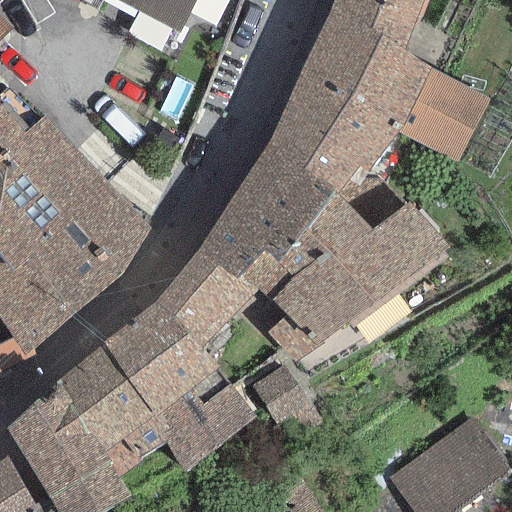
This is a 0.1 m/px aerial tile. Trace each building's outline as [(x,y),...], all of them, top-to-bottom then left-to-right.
[(197,0),(126,0),(124,4),(180,33),(197,0)] [(332,0),(328,13),(403,54),(415,17),(419,20),(427,0),(332,0)] [(403,54),(328,13),(299,71),(398,131),(456,161),(488,100),(403,54)] [(0,39),(11,29),(0,16),(0,39)] [(398,131),(299,71),(266,143),(336,196),(358,166),(368,170),(398,131)] [(266,143),(197,251),(252,296),(256,289),(271,304),(292,280),(278,265),(336,196),(266,143)] [(370,231),(336,196),(278,265),(292,280),(271,304),(285,314),(267,334),(296,363),(446,249),(408,203),(370,231)] [(154,303),(103,345),(165,441),(188,472),(254,416),(200,346),(252,296),(197,251),(154,303)] [(0,344),(0,373),(4,372),(25,362),(13,339),(0,344)] [(103,345),(59,380),(88,436),(93,434),(117,477),(165,441),(103,345)] [(285,365),(250,387),(274,426),(290,416),(303,437),(323,424),(285,365)] [(59,380),(7,428),(56,511),(104,511),(128,497),(117,477),(93,434),(88,436),(59,380)] [(471,416),(388,478),(413,511),(455,511),(511,470),(471,416)] [(35,511),(7,456),(0,460),(0,511),(35,511)] [(324,511),(304,476),(250,507),(253,511),(324,511)] [(211,511),(203,496),(169,511),(211,511)]
